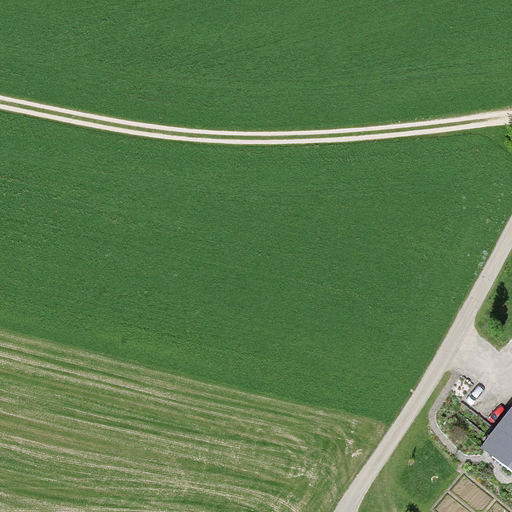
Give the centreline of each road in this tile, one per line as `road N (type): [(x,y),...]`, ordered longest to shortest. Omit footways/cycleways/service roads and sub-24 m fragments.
road 1 (track): [(511,124),(372,139),(196,135),(0,101)]
road 2 (unclassified): [(511,226),(346,511)]
